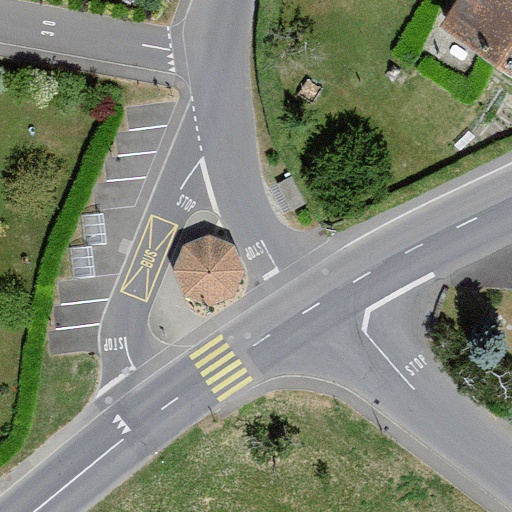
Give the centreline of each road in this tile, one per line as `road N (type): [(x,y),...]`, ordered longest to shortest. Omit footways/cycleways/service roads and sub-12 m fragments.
road 1 (secondary): [(36,511),(150,417),(303,312)]
road 2 (residential): [(303,312),(238,180),(211,62)]
road 3 (residential): [(511,471),(447,425),(372,346),(303,312)]
road 4 (secondary): [(303,312),(511,208)]
road 5 (residential): [(0,25),(211,62)]
